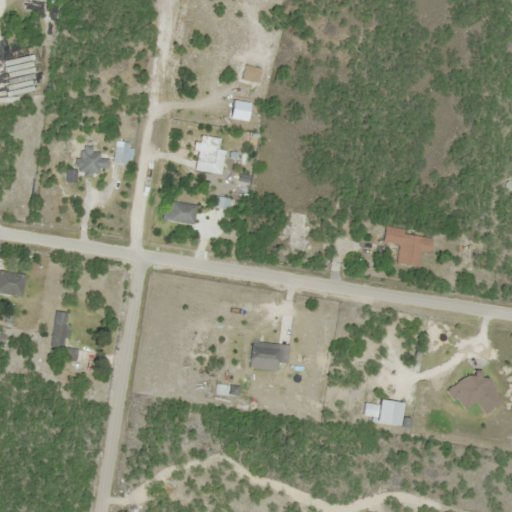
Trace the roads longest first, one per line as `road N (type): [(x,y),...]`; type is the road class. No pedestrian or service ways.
road 1 (residential): [(511,316),(0,233)]
road 2 (residential): [(139,256),(99,511)]
